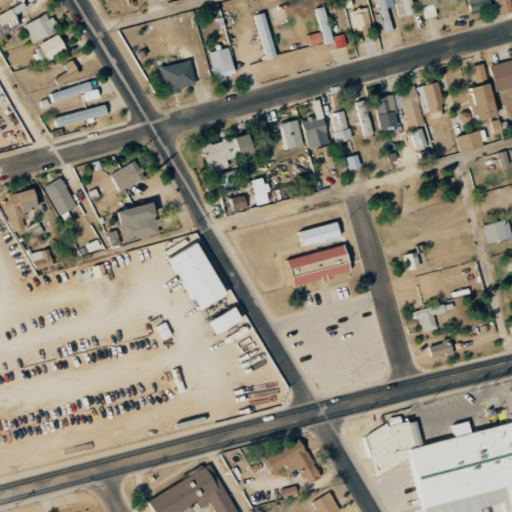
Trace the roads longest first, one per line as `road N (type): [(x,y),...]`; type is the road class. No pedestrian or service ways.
road 1 (residential): [(78,0),(378,511)]
road 2 (residential): [(0,171),(511,32)]
road 3 (tertiary): [(0,497),(511,365)]
road 4 (residential): [(353,186),(411,392)]
